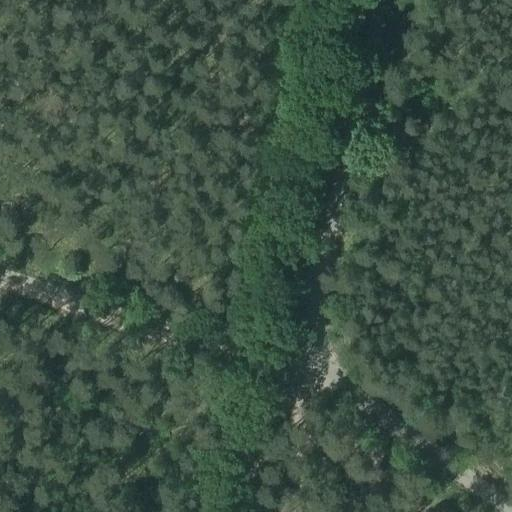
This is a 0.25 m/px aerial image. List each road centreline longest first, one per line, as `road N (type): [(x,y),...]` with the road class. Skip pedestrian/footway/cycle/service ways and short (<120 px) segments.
road 1 (unclassified): [(305,368),(307,324),(380,0)]
road 2 (track): [(0,285),(214,356),(305,368)]
road 3 (track): [(511,510),(305,368)]
